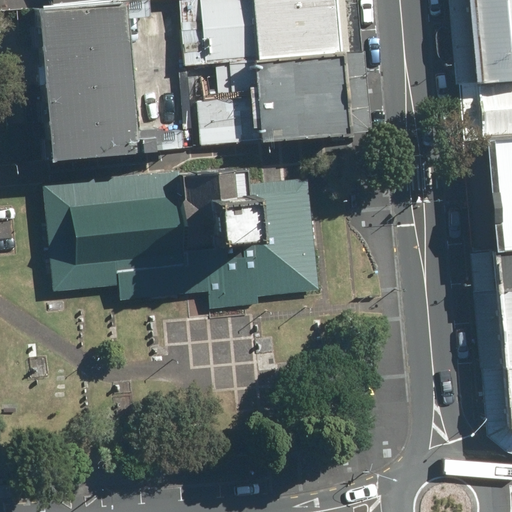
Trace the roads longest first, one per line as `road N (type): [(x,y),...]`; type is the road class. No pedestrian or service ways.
road 1 (tertiary): [(400,0),(427,302)]
road 2 (tertiary): [(415,469),(427,302)]
road 3 (tertiary): [(427,302),(459,462)]
road 4 (secondary): [(277,511),(404,482)]
